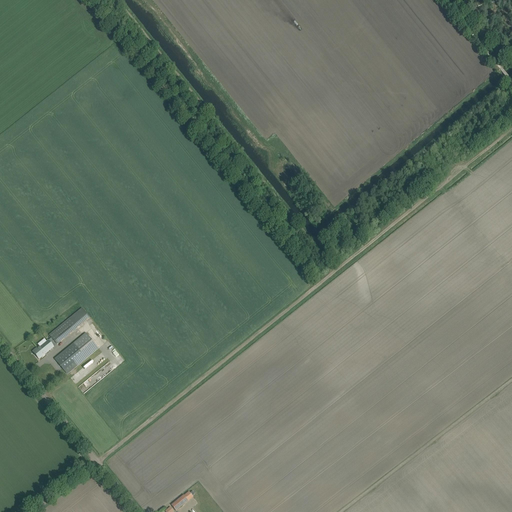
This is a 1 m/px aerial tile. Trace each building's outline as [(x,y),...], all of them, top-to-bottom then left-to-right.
[(45,320),(49,325),(59,318),(55,313),(45,320)] [(49,335),(57,345),(77,328),(69,318),(49,335)] [(55,359),(67,374),(98,349),(86,333),(55,359)] [(40,346),(33,352),(39,359),(54,347),(49,342),(41,348),(40,346)] [(172,505),(176,511),(203,491),(198,485),(172,505)]
